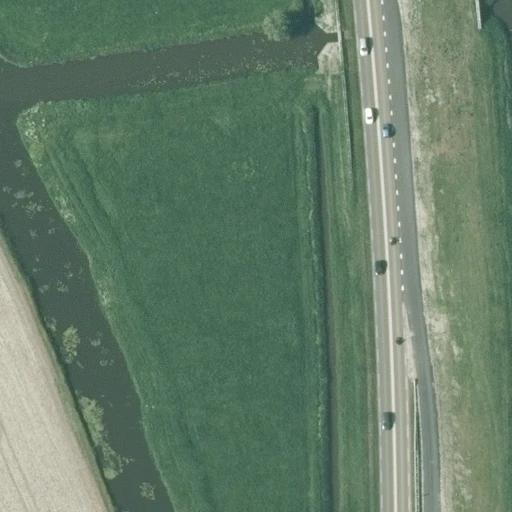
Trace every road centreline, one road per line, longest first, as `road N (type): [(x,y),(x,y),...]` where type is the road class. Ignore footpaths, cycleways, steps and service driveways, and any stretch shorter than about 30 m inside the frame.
road 1 (primary): [(361,0),(390,511)]
road 2 (primary): [(428,511),(399,0)]
